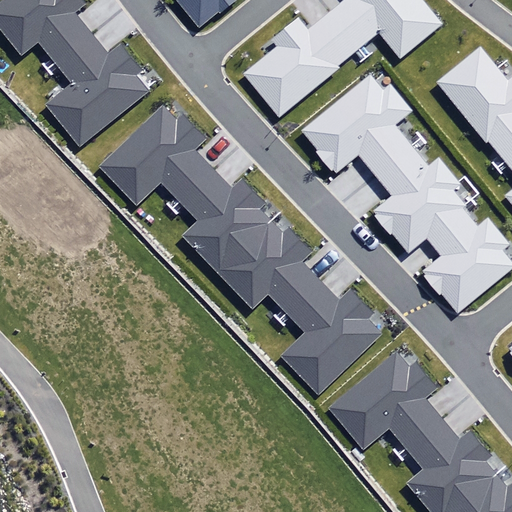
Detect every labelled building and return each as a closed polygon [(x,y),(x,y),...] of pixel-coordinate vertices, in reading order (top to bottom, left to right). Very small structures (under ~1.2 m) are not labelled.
[(55,63),(92,34),(75,12),(86,4),(82,0),(2,0),(0,2),(0,28),(22,56),(39,42),(55,63)] [(176,0),(199,28),(219,12),(220,14),(236,0),(176,0)] [(343,0),(329,12),(359,48),(378,33),(400,59),(443,24),(423,0),(343,0)] [(243,74),(278,117),(340,68),(338,65),(359,48),(329,12),(307,30),(298,18),(271,40),(277,47),(243,74)] [(45,104),(79,147),(149,91),(136,75),(142,70),(121,44),(108,54),(92,34),(55,63),(71,84),(45,104)] [(487,141),(504,162),(511,155),(511,78),(508,82),(480,47),(436,83),(485,143),(487,141)] [(359,155),(375,175),(412,146),(395,125),(412,111),(391,85),(384,91),(371,75),(302,130),(318,150),(316,152),(331,171),(332,169),(336,173),(359,155)] [(180,202),(214,169),(196,150),(207,140),(183,115),(178,120),(163,105),(99,167),(137,206),(161,183),(180,202)] [(409,254),(427,239),(464,209),(467,207),(453,190),(461,183),(439,157),(428,166),(412,146),(375,175),(392,195),(373,211),(376,214),(374,216),(390,235),(392,233),(409,254)] [(181,236),(217,273),(271,220),(261,210),(267,204),(242,179),(233,188),(214,169),(180,202),(197,220),(181,236)] [(464,209),(427,239),(441,257),(423,271),(426,275),(423,277),(439,296),(441,294),(457,313),(511,269),(511,262),(503,251),(510,245),(488,218),(477,226),(464,209)] [(286,313),(321,280),(303,261),(313,252),(289,227),(283,232),(271,220),(217,273),(253,310),(268,295),(286,313)] [(281,357),(319,395),(382,334),(369,320),(375,314),(351,289),(340,299),(321,280),(286,313),(305,332),(281,357)] [(406,449),(442,418),(426,398),(438,388),(416,362),(411,367),(398,351),(328,409),(363,450),(389,428),(406,449)] [(430,511),(451,511),(497,474),(486,461),(492,456),(471,431),(460,440),(442,418),(406,449),(423,469),(406,483),(430,511)] [(511,511),(511,483),(507,487),(497,474),(451,511),(511,511)]
